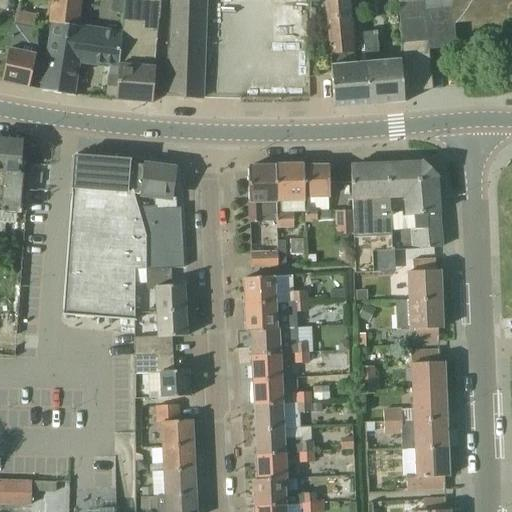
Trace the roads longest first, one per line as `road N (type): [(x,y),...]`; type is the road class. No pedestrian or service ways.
road 1 (unclassified): [(489,511),(473,121)]
road 2 (residential): [(204,132),(220,511)]
road 3 (tertiary): [(473,121),(204,132)]
road 4 (tertiary): [(204,132),(0,107)]
